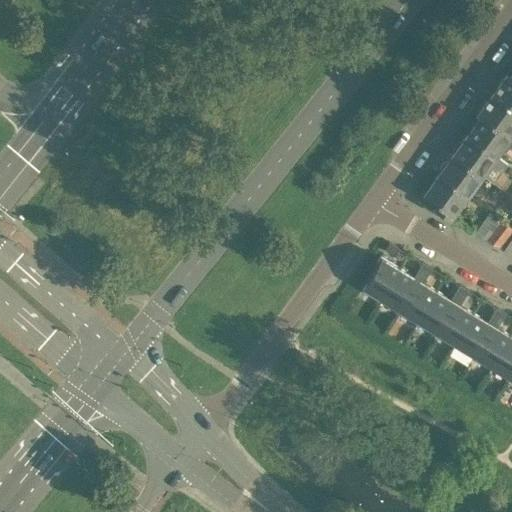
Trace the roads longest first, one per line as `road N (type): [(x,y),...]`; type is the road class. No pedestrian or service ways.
road 1 (primary): [(126,350),(403,0)]
road 2 (residential): [(205,433),(373,200)]
road 3 (residential): [(373,200),(511,9)]
road 4 (residential): [(126,350),(0,245)]
road 5 (residential): [(511,285),(373,200)]
road 6 (primary): [(0,507),(97,389)]
road 7 (residential): [(0,307),(97,389)]
